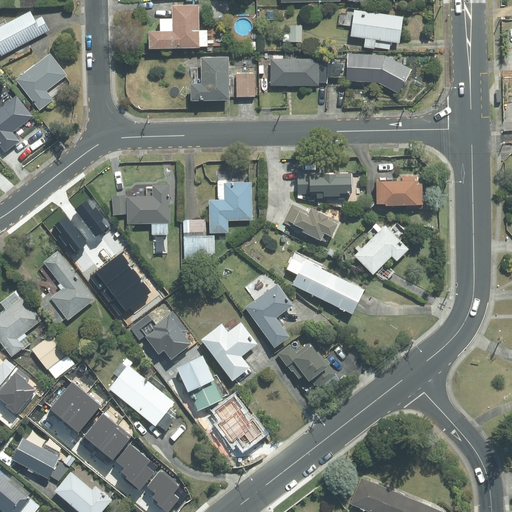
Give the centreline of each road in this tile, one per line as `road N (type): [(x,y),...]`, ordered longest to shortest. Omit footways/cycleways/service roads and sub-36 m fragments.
road 1 (residential): [(470,127),(111,139)]
road 2 (secondary): [(470,127),(471,305),(457,333),(409,374)]
road 3 (secondary): [(409,374),(232,511)]
road 4 (tertiary): [(491,511),(474,448),(409,374)]
road 5 (residential): [(96,0),(98,86),(111,139)]
road 6 (residential): [(111,139),(0,218)]
road 7 (secondary): [(467,0),(470,127)]
